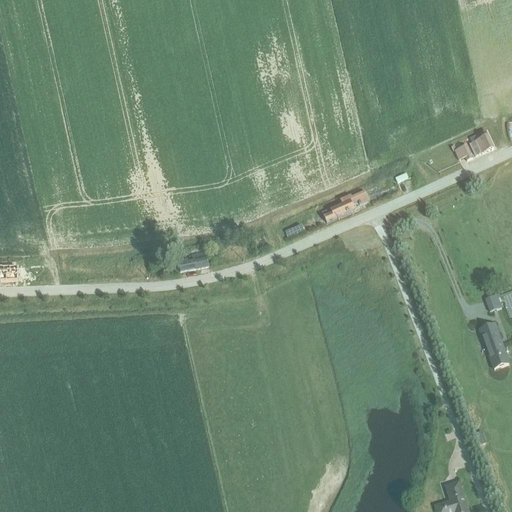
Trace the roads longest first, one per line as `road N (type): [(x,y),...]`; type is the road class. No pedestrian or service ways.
road 1 (unclassified): [(511,152),(236,273),(142,289),(0,294)]
road 2 (unknown): [(487,511),(380,226)]
road 3 (unknown): [(380,226),(412,216),(426,222),(477,337)]
